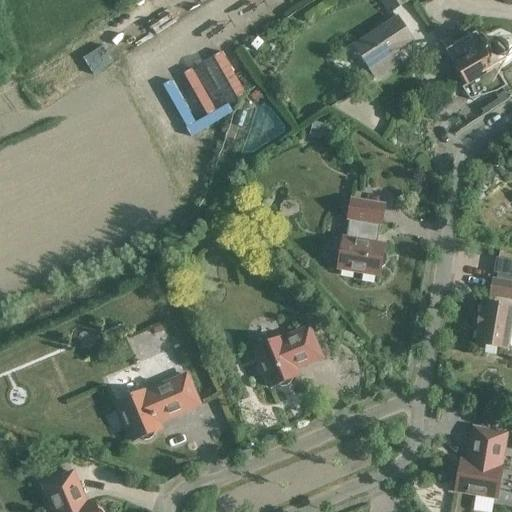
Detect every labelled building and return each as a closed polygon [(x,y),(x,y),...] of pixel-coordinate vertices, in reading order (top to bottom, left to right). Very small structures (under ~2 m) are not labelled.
[(384,0),(393,13),(408,3),(406,0),(384,0)] [(390,59),(413,44),(398,21),(355,48),(370,71),(363,75),(368,84),(395,66),(390,59)] [(511,47),(511,48),(511,46),(511,44),(510,43),(509,41),(507,40),(506,39),(504,39),(502,38),(500,38),(498,38),(497,39),(495,40),(493,40),(492,42),(491,43),(489,48),(452,68),(463,88),(464,88),(470,100),(497,93),(507,87),(497,69),(500,67),(508,62),(510,61),(511,60),(511,58),(511,57),(511,47)] [(337,269),(379,276),(380,269),(384,266),(386,262),(386,257),(383,252),(384,246),(376,245),(380,224),(381,225),(384,206),(351,201),(348,219),(349,219),(345,239),(342,239),(337,269)] [(476,345),(506,350),(511,315),(511,284),(492,281),(490,295),(494,296),(492,305),(483,303),(481,317),(479,317),(477,327),(479,328),(476,345)] [(295,369),(321,358),(308,329),(282,340),(282,338),(254,350),(270,388),(276,386),(281,388),(286,387),(290,384),(292,379),(298,377),(295,369)] [(116,403),(133,442),(139,439),(144,441),(149,440),(152,437),(155,433),(161,430),(158,423),(199,405),(186,376),(145,393),(144,391),(116,403)] [(455,491),(496,498),(502,468),(500,468),(506,434),(474,429),(468,463),(460,461),(459,468),(455,471),(453,476),(453,480),(456,485),(455,491)] [(101,511),(100,510),(96,508),(93,502),(86,505),(72,473),(43,486),(53,511),(101,511)]
